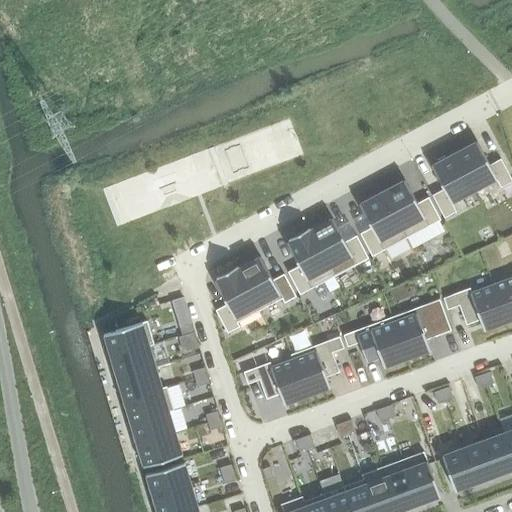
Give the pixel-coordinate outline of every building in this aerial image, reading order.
[(496,179),(489,165),(476,141),(453,153),(473,191),(495,179),(496,179)] [(430,165),(443,189),(450,203),(451,203),(473,191),(453,153),(430,165)] [(496,179),(495,179),(500,188),(511,181),(500,159),(489,165),(496,179)] [(404,179),(381,192),(406,238),(428,226),(416,203),(404,179)] [(450,203),(443,189),(431,195),(443,218),(455,211),(451,203),(450,203)] [(358,204),(370,228),(382,250),(406,238),(381,192),(358,204)] [(428,197),(416,203),(428,226),(440,220),(428,197)] [(332,218),(309,230),(334,276),(356,264),(344,241),(332,218)] [(287,239),(300,262),(313,287),(334,276),(309,230),(308,227),(287,239)] [(371,256),(382,250),(370,228),(359,234),(371,256)] [(344,241),(356,264),(368,258),(356,235),(344,241)] [(259,256),(237,268),(260,310),(281,299),(282,298),(272,280),(259,256)] [(289,268),(302,293),(313,287),(300,262),(289,268)] [(260,310),(237,268),(236,266),(215,277),(216,279),(213,280),(226,304),(236,323),(236,322),(260,310)] [(511,273),(511,277),(492,284),(506,323),(511,320),(511,271),(511,272),(511,273)] [(283,274),(272,280),(282,298),(281,299),(283,303),(295,297),(283,274)] [(469,288),(454,293),(458,305),(465,325),(479,320),(483,331),(506,323),(492,284),(471,292),(469,288)] [(447,310),(458,305),(454,293),(442,298),(447,310)] [(438,299),(426,304),(438,335),(450,330),(438,299)] [(239,327),(236,322),(236,323),(226,304),(215,310),(227,333),(239,327)] [(390,317),(406,360),(430,351),(425,340),(438,335),(426,304),(390,317)] [(406,360),(390,317),(354,331),(358,342),(366,362),(379,357),(383,368),(406,360)] [(103,334),(109,356),(153,343),(146,321),(103,334)] [(193,332),(190,324),(179,327),(181,335),(193,332)] [(347,347),(358,342),(354,331),(342,335),(347,347)] [(197,347),(193,333),(179,337),(183,352),(197,347)] [(327,341),(331,352),(343,348),(339,336),(327,341)] [(327,341),(290,354),(306,397),(330,388),(325,377),(339,372),(331,352),(327,341)] [(116,378),(155,366),(148,346),(153,344),(153,343),(109,356),(116,378)] [(269,362),(254,368),(258,379),(266,399),(279,394),(283,405),(306,397),(290,354),(289,355),(291,359),(271,367),(269,362)] [(161,388),(155,366),(116,378),(123,400),(166,387),(166,386),(161,388)] [(192,371),(194,379),(206,375),(203,368),(192,371)] [(258,379),(254,368),(242,372),(247,384),(258,379)] [(481,375),(485,386),(493,383),(489,372),(481,375)] [(194,379),(196,387),(208,383),(206,375),(194,379)] [(481,375),(473,377),(477,389),(485,386),(481,375)] [(173,409),(166,387),(123,400),(129,422),(173,409)] [(448,387),(440,390),(444,401),(452,398),(448,387)] [(437,404),(444,401),(440,390),(433,392),(437,404)] [(448,414),(444,404),(436,407),(440,417),(448,414)] [(391,405),(383,408),(387,419),(395,416),(391,405)] [(380,422),(387,419),(383,408),(375,411),(380,422)] [(173,410),(173,409),(129,422),(136,445),(175,433),(168,411),(173,410)] [(205,415),(207,423),(219,419),(216,411),(205,415)] [(207,423),(209,430),(221,427),(219,419),(207,423)] [(354,431),(350,420),(342,423),(347,434),(354,431)] [(339,437),(347,434),(342,423),(335,425),(339,437)] [(511,429),(502,433),(511,459),(511,429)] [(175,433),(136,445),(142,467),(181,455),(175,433)] [(511,469),(511,459),(502,433),(482,440),(495,476),(511,469)] [(309,435),(302,437),(306,449),(314,446),(309,435)] [(298,452),(306,449),(302,437),(294,440),(298,452)] [(482,440),(461,448),(474,483),(495,476),(482,440)] [(474,483),(461,448),(441,455),(454,491),(474,483)] [(403,459),(419,504),(440,496),(423,452),(403,459)] [(403,459),(382,467),(399,511),(419,504),(403,459)] [(145,474),(151,496),(190,484),(183,462),(145,474)] [(219,468),(221,476),(233,472),(230,464),(219,468)] [(265,480),(273,477),(269,466),(261,469),(265,480)] [(382,467),(362,474),(375,511),(396,511),(399,511),(382,467)] [(235,480),(233,472),(221,476),(223,484),(235,480)] [(362,479),(343,486),(352,511),(375,511),(362,474),(361,474),(362,479)] [(151,496),(156,511),(179,511),(197,507),(190,484),(151,496)] [(325,498),(323,493),(322,494),(329,511),(352,511),(343,486),(342,486),(344,491),(325,498)] [(301,496),(300,497),(305,511),(329,511),(322,494),(303,501),(301,496)] [(305,511),(300,497),(279,504),(282,511),(305,511)]
